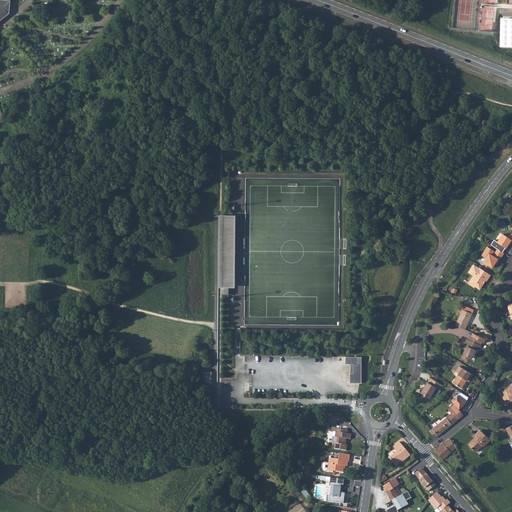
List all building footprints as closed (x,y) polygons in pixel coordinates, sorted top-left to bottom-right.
[(9,13),(9,2),(0,0),(0,8),(1,10),(4,12),(7,13),(9,13)] [(0,20),(9,13),(7,13),(4,12),(1,10),(0,8),(0,20)] [(229,217),(221,217),(220,295),(229,295),(229,284),(229,217)] [(511,233),(506,236),(502,234),(497,242),(506,248),(510,240),(511,241),(511,233)] [(493,267),(495,263),(497,260),(499,261),(504,253),(498,249),(493,256),(492,255),(494,251),(487,247),(483,254),(483,256),(487,258),(484,262),(493,267)] [(490,274),(474,264),(469,272),(475,276),(473,279),(471,279),(469,283),(474,287),(475,286),(480,289),(483,284),(483,283),(485,279),(486,280),(490,274)] [(463,310),(455,326),(465,330),(472,314),(463,310)] [(462,356),(467,359),(468,356),(473,358),(477,348),(480,349),(481,346),(481,345),(482,342),(484,343),(486,339),(478,336),(476,339),(471,337),(470,337),(469,340),(467,339),(465,343),(468,344),(467,346),(467,347),(466,350),(465,350),(462,356)] [(458,374),(453,383),(461,388),(466,381),(468,382),(473,375),(459,367),(456,373),(458,374)] [(204,371),(204,384),(212,384),(212,371),(204,371)] [(427,382),(420,393),(429,398),(436,388),(439,390),(442,385),(431,378),(428,382),(427,382)] [(502,396),(506,404),(511,402),(511,400),(511,399),(511,383),(504,387),(507,394),(502,396)] [(504,387),(499,389),(502,396),(507,394),(504,387)] [(451,400),(454,404),(458,409),(462,406),(466,402),(468,397),(460,393),(451,400)] [(431,429),(429,431),(435,438),(463,415),(454,404),(448,410),(451,413),(431,429)] [(348,430),(333,428),(332,432),(336,432),(336,437),(333,437),(333,443),(336,443),(335,449),(347,450),(348,445),(346,445),(347,439),(351,439),(352,434),(348,434),(348,430)] [(468,445),(475,452),(478,450),(482,445),(484,446),(490,440),(480,430),(476,435),(476,436),(468,445)] [(442,443),(435,449),(437,452),(443,459),(456,448),(452,442),(449,437),(442,442),(442,443)] [(396,452),(390,457),(396,465),(402,460),(403,461),(410,455),(399,442),(392,447),(396,452)] [(351,455),(341,453),(340,459),(330,458),(329,463),(325,462),(324,463),(323,469),(324,470),(328,470),(328,471),(334,472),(334,471),(344,473),(344,468),(344,466),(348,466),(349,462),(350,462),(351,455)] [(435,484),(421,468),(415,474),(420,479),(419,480),(428,490),(435,484)] [(326,496),(326,500),(342,503),(343,493),(341,492),(343,479),(329,477),(329,485),(333,486),(332,496),(326,496)] [(391,502),(392,501),(399,497),(394,489),(399,484),(396,479),(384,487),(391,502)] [(444,501),(436,491),(428,500),(436,509),(439,506),(442,509),(447,504),(450,502),(447,499),(444,501)] [(399,497),(392,501),(395,506),(387,511),(397,511),(409,505),(406,500),(411,498),(408,492),(399,497)]
